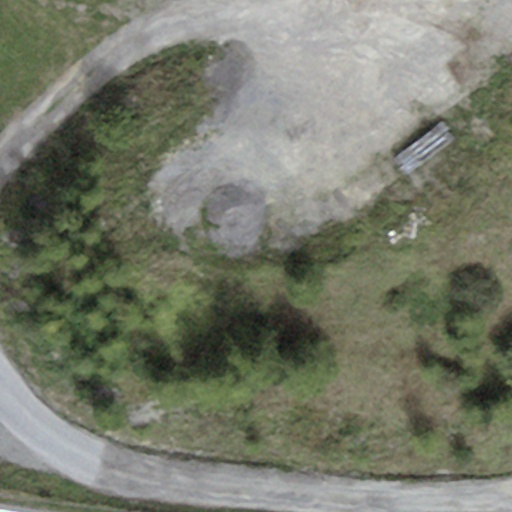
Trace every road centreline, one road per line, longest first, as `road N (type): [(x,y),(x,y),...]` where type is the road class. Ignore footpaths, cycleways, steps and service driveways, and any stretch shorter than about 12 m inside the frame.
road 1 (track): [(0,397),(25,423),(118,472),(511,503)]
road 2 (track): [(0,165),(95,33),(194,0)]
